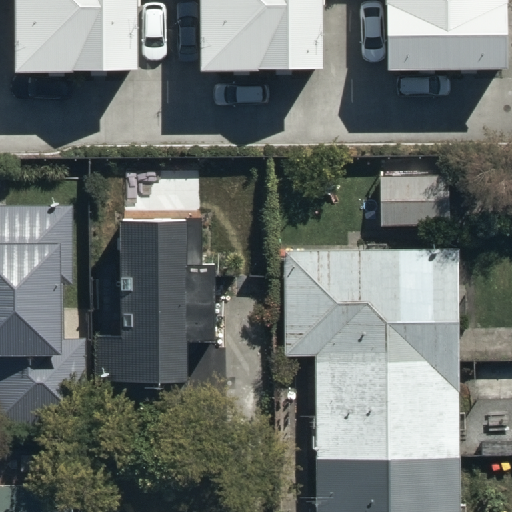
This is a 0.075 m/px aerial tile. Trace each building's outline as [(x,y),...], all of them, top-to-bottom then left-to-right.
[(136,0),(15,0),(16,72),(137,71),(136,0)] [(322,0),(201,0),(202,71),(323,70),(322,0)] [(507,0),(386,0),(387,71),(508,70),(507,0)] [(379,162),(380,218),(449,217),(448,161),(379,162)] [(72,197),(0,198),(0,421),(87,420),(86,331),(63,331),(62,268),(73,268),(72,197)] [(96,324),(97,368),(187,367),(186,203),(121,203),(123,324),(96,324)] [(285,242),(286,346),(316,346),(317,511),(460,511),(459,241),(285,242)] [(0,477),(0,511),(70,511),(70,476),(0,477)]
